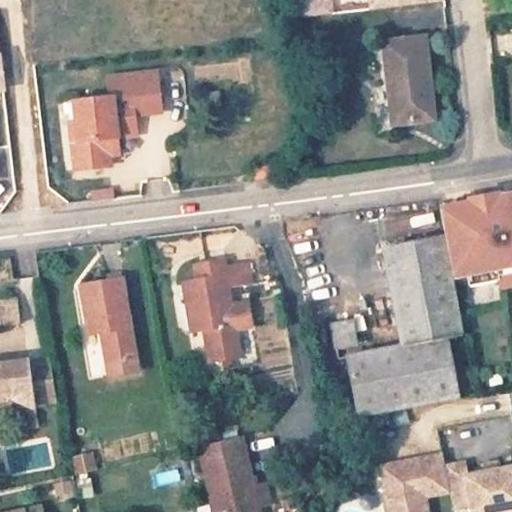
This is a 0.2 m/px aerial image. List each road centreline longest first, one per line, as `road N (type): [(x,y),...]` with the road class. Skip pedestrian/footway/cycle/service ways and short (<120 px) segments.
road 1 (residential): [(511,162),(273,205),(0,236)]
road 2 (unknown): [(269,460),(309,413),(297,296),(277,211)]
